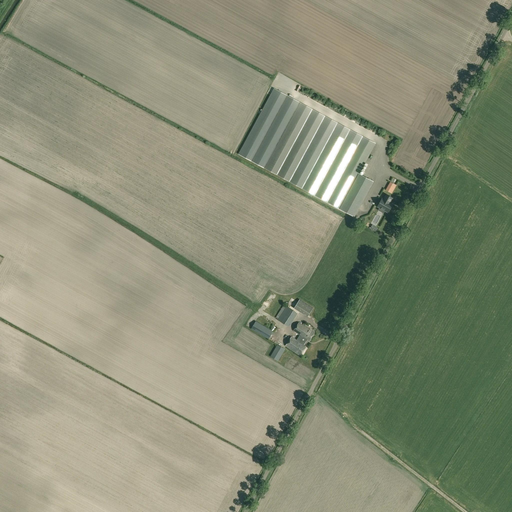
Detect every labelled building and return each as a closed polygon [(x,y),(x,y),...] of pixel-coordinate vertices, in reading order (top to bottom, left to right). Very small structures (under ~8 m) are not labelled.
[(376,143),(273,88),(238,153),(354,216),(373,181),(359,174),(376,143)] [(388,190),(394,193),(398,184),(391,181),(388,190)] [(385,209),(388,211),(388,212),(387,212),(388,212),(392,205),(389,203),(392,198),(387,195),(384,200),(382,199),(378,207),(384,210),(385,209)] [(294,308),(308,317),(313,308),(304,302),(299,299),(294,308)] [(278,320),(287,326),(296,312),(286,306),(278,320)] [(251,329),(268,339),(273,331),(256,321),(251,329)] [(298,338),(305,342),(307,340),(309,341),(315,333),(299,322),(293,331),(300,335),(298,338)] [(285,346),(300,356),(306,346),(304,345),(305,342),(298,338),(297,340),(291,337),(285,346)] [(270,356),(278,361),(285,349),(277,345),(270,356)]
